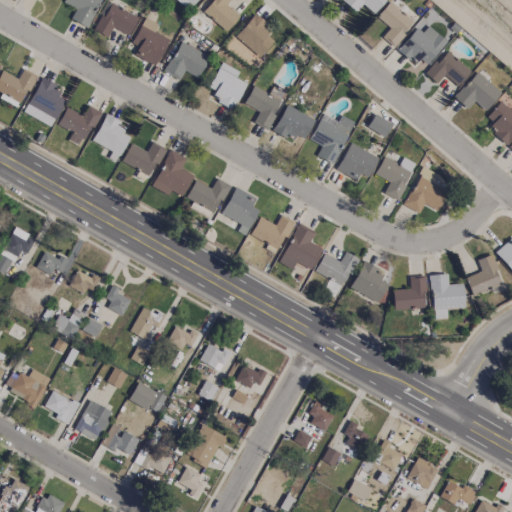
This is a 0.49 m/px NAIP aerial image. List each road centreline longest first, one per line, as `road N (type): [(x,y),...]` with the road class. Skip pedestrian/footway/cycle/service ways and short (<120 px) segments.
road 1 (residential): [(0,22),(220,158),(398,243),(458,232),(505,189)]
road 2 (secondary): [(454,416),(0,155)]
road 3 (residential): [(290,0),(511,195)]
road 4 (residential): [(226,511),(322,343)]
road 5 (residential): [(136,511),(0,434)]
